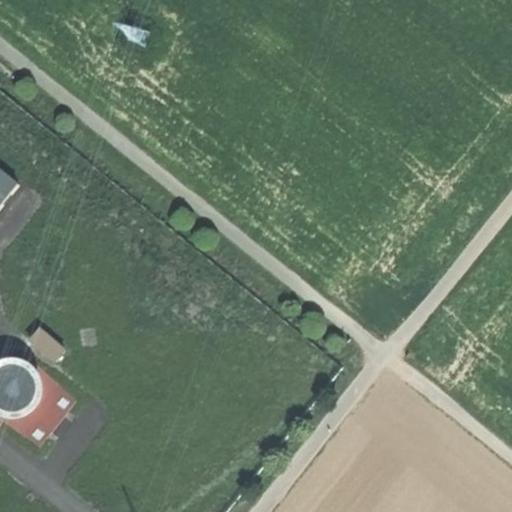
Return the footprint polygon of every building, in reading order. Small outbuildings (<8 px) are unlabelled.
[(0,209),(20,185),(0,169),(0,209)] [(57,362),(66,351),(42,330),(32,342),(57,362)] [(0,416),(37,444),(47,433),(51,428),(64,413),(68,408),(76,398),(33,359),(28,355),(21,354),(12,353),(3,355),(0,357),(0,416)] [(76,415),(68,408),(64,413),(71,419),(76,415)] [(58,436),(51,428),(47,433),(55,440),(58,436)]
